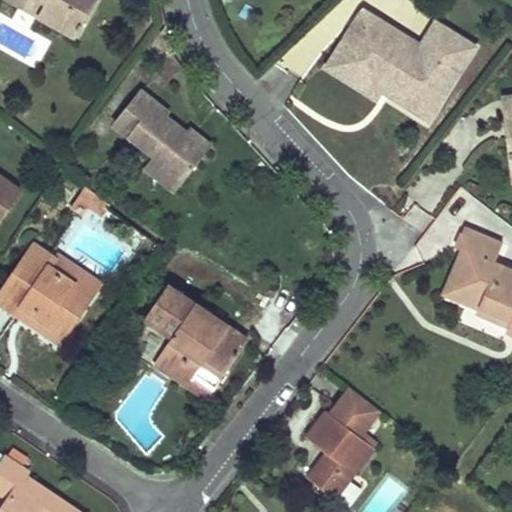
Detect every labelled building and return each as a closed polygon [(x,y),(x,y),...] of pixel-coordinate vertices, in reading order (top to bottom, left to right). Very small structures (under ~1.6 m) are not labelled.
[(8,0),(77,39),(99,0),(8,0)] [(367,9),(358,23),(416,59),(424,45),(367,9)] [(358,23),(329,68),(377,98),(380,93),(388,81),(436,110),(475,48),(437,25),(424,45),(416,59),(358,23)] [(388,81),(380,93),(428,122),(436,110),(388,81)] [(142,88),(116,125),(129,134),(155,98),(142,88)] [(155,98),(129,134),(156,153),(187,175),(212,140),(190,123),(169,108),(173,103),(159,93),(155,98)] [(194,118),(190,123),(212,140),(217,134),(194,118)] [(178,188),(187,175),(156,153),(146,165),(178,188)] [(0,218),(20,191),(0,176),(0,218)] [(87,188),(72,208),(83,216),(89,207),(101,215),(110,205),(87,188)] [(462,226),(452,247),(457,249),(464,252),(447,294),(511,321),(511,318),(511,269),(485,258),(493,239),(462,226)] [(34,245),(0,294),(0,302),(17,315),(23,307),(30,312),(24,320),(41,333),(46,324),(64,336),(80,313),(74,309),(84,293),(49,268),(54,260),(34,245)] [(457,249),(439,291),(447,294),(464,252),(457,249)] [(54,260),(49,268),(84,293),(74,309),(80,313),(99,285),(58,255),(54,260)] [(167,286),(145,318),(173,336),(154,362),(169,372),(173,367),(185,375),(195,373),(215,388),(248,340),(217,319),(210,330),(198,322),(205,312),(167,286)] [(23,307),(17,315),(24,320),(30,312),(23,307)] [(205,312),(198,322),(210,330),(217,319),(205,312)] [(46,324),(41,333),(58,345),(64,336),(46,324)] [(173,367),(169,372),(208,398),(215,388),(195,373),(185,375),(173,367)] [(352,390),(331,414),(361,437),(382,412),(352,390)] [(326,411),(306,436),(326,452),(308,476),(336,498),(376,447),(361,437),(331,414),(326,411)] [(6,457),(0,465),(0,491),(9,498),(0,510),(0,511),(80,511),(26,476),(29,471),(6,457)]
